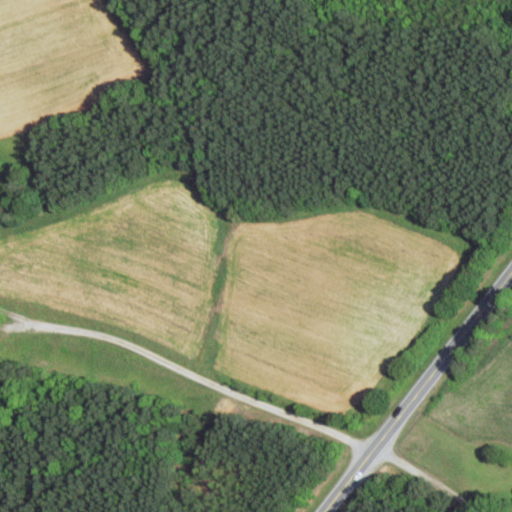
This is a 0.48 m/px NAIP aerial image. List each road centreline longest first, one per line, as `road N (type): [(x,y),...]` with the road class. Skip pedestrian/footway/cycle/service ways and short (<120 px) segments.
road 1 (residential): [(377,451),(132,347),(51,326)]
road 2 (primary): [(325,511),(511,271)]
